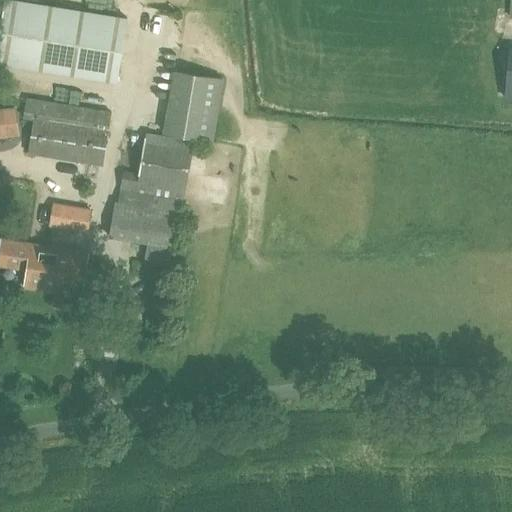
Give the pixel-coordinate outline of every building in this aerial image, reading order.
[(127,20),(5,2),(0,32),(0,67),(117,85),(127,20)] [(222,79),(175,71),(165,133),(213,141),(222,79)] [(26,98),(23,117),(34,119),(28,152),(103,164),(112,112),(57,103),(26,98)] [(16,109),(0,111),(0,136),(18,134),(16,109)] [(195,141),(177,138),(147,133),(140,174),(123,171),(117,203),(116,202),(110,236),(177,248),(195,141)] [(75,208),(72,228),(88,231),(91,211),(75,208)] [(0,265),(28,270),(25,288),(61,293),(59,306),(80,310),(82,296),(82,297),(89,252),(32,243),(3,239),(0,254),(0,265)]
